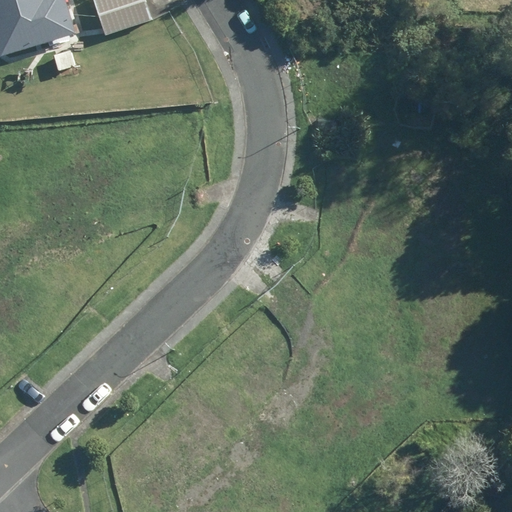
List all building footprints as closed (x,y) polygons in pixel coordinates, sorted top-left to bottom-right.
[(0,0),(0,44),(4,58),(78,36),(67,0),(0,0)] [(97,0),(108,36),(153,22),(145,0),(97,0)] [(446,192),(440,232),(451,233),(448,250),(479,254),(481,238),(492,239),(506,148),(445,140),(438,191),(446,192)] [(135,211),(117,152),(70,167),(72,174),(24,189),(41,241),(61,234),(67,252),(108,239),(102,221),(135,211)] [(49,299),(0,251),(0,327),(11,339),(49,299)] [(410,304),(410,265),(353,264),(353,357),(410,357),(410,318),(414,318),(414,304),(410,304)] [(352,440),(294,336),(244,364),(302,468),(352,440)] [(511,351),(485,349),(481,392),(511,394),(511,351)] [(258,392),(239,363),(227,371),(245,400),(258,392)] [(386,377),(375,364),(360,376),(387,409),(409,391),(392,372),(386,377)] [(195,511),(241,498),(225,448),(137,474),(148,511),(195,511)] [(279,511),(309,511),(283,485),(268,500),(279,511)]
